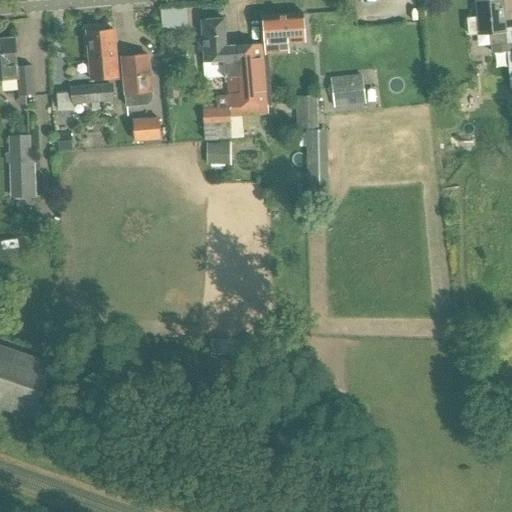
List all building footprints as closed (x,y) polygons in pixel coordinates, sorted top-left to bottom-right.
[(478,17),(466,18),(468,35),(489,33),(491,54),(506,52),(510,89),(511,88),(511,43),(507,44),(503,0),(501,0),(477,2),(478,17)] [(266,45),(266,54),(288,52),(287,43),(305,42),(303,14),(263,17),(266,45)] [(241,94),(238,47),(227,48),(225,20),(202,21),(204,38),(197,38),(198,51),(203,51),(205,79),(227,78),(228,95),(241,94)] [(117,77),(114,29),(87,31),(91,79),(117,77)] [(17,67),(15,39),(0,40),(0,80),(17,79),(18,97),(34,96),(32,65),(17,67)] [(270,106),(266,54),(266,45),(238,47),(241,94),(228,95),(229,107),(204,109),(206,140),(232,139),(245,138),(243,117),(269,115),(268,106),(270,106)] [(127,107),(148,106),(152,100),(152,92),(148,56),(122,58),(127,107)] [(331,93),(364,90),(362,75),(330,79),(331,93)] [(168,100),(179,99),(177,80),(167,81),(168,100)] [(58,111),(73,110),(73,106),(114,102),(112,84),(70,87),(70,93),(57,94),(58,111)] [(318,129),(317,96),(296,97),(297,129),(318,129)] [(160,145),(158,118),(132,120),(134,142),(144,141),(144,146),(160,145)] [(327,130),(306,130),(307,175),(327,174),(327,130)] [(58,150),(72,150),(71,131),(58,132),(58,150)] [(31,161),(30,136),(8,137),(10,198),(36,197),(35,161),(31,161)] [(220,169),(237,168),(236,149),(219,149),(220,169)] [(0,409),(32,420),(51,363),(0,345),(0,409)] [(327,417),(332,401),(309,394),(304,409),(327,417)]
